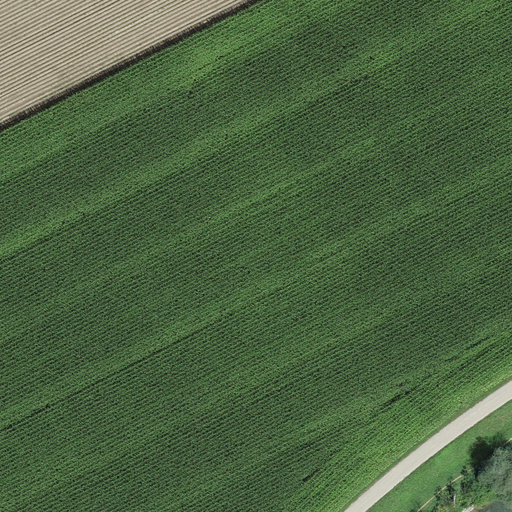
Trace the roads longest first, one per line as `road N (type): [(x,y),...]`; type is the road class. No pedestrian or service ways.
road 1 (track): [(285,0),(511,303)]
road 2 (track): [(511,390),(345,511)]
